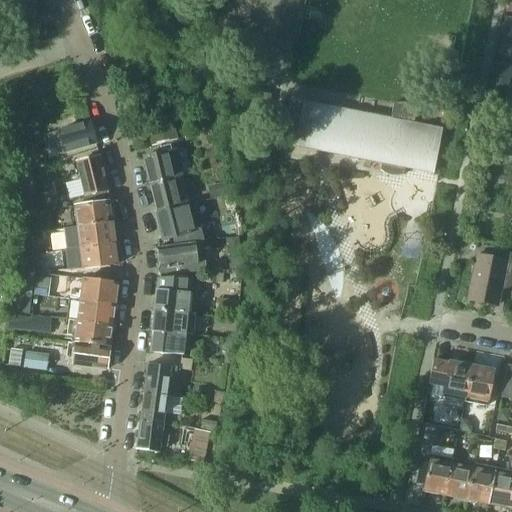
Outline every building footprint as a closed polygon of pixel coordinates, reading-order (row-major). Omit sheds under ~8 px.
[(511,18),(505,17),(502,32),(511,34),(511,18)] [(503,75),(494,73),(492,84),(501,86),(503,75)] [(440,96),(450,98),(452,86),(442,84),(440,96)] [(271,95),(247,90),(243,109),(266,114),(271,95)] [(390,121),(302,104),(294,146),(381,164),(379,171),(382,173),(384,174),(387,175),(389,176),(392,177),(395,177),(398,177),(400,176),(403,175),(405,168),(433,174),(441,131),(413,125),(416,110),(414,108),(412,106),(409,105),(406,104),(404,104),(401,103),(398,103),(395,104),(393,105),(390,121)] [(511,107),(511,108),(503,153),(511,154),(511,107)] [(16,143),(33,139),(29,123),(12,128),(16,143)] [(89,123),(57,132),(64,154),(95,145),(89,123)] [(175,140),(171,123),(146,130),(150,146),(175,140)] [(203,141),(210,160),(218,157),(211,138),(203,141)] [(171,151),(143,158),(150,186),(180,179),(181,178),(179,167),(175,168),(171,151)] [(76,182),(65,184),(69,200),(81,197),(83,206),(109,203),(107,192),(99,158),(76,164),(72,164),(76,182)] [(18,202),(14,173),(1,175),(6,216),(32,213),(30,201),(18,202)] [(180,179),(150,186),(156,214),(187,207),(180,179)] [(232,181),(207,188),(210,200),(235,194),(232,181)] [(35,196),(33,182),(23,184),(25,197),(35,196)] [(109,203),(83,206),(74,207),(77,229),(111,224),(109,203)] [(187,207),(156,214),(163,241),(194,234),(187,207)] [(111,224),(77,229),(80,249),(114,244),(111,224)] [(200,243),(226,239),(223,224),(197,228),(200,243)] [(114,244),(80,249),(82,270),(117,265),(114,244)] [(158,249),(156,249),(159,276),(204,272),(203,259),(195,260),(193,244),(158,249)] [(467,300),(496,307),(502,278),(511,280),(511,254),(506,254),(504,262),(476,257),(467,300)] [(156,279),(155,291),(188,294),(190,278),(156,279)] [(117,285),(82,280),(80,302),(114,306),(117,285)] [(188,294),(155,291),(153,312),(194,316),(195,305),(187,305),(188,294)] [(238,301),(216,300),(216,314),(238,315),(238,301)] [(114,306),(80,302),(77,322),(112,326),(114,306)] [(191,337),(194,316),(153,312),(151,332),(184,336),(191,337)] [(51,318),(8,316),(7,330),(51,332),(51,318)] [(112,326),(77,322),(74,343),(109,347),(112,326)] [(184,336),(151,332),(148,353),(182,356),(184,336)] [(226,344),(224,365),(232,365),(234,345),(226,344)] [(109,349),(78,345),(77,359),(73,358),(72,366),(106,370),(109,349)] [(45,371),(47,356),(28,354),(26,369),(45,371)] [(178,370),(189,372),(190,361),(179,360),(178,370)] [(462,363),(460,365),(448,363),(448,365),(432,361),(428,385),(443,388),(441,398),(464,403),(472,365),(462,363)] [(169,368),(147,365),(143,395),(165,398),(165,397),(176,398),(178,384),(174,384),(176,375),(174,375),(175,369),(169,368)] [(493,372),(482,369),(480,367),(472,365),(464,403),(486,407),(493,372)] [(511,367),(507,366),(503,389),(511,390),(511,367)] [(511,390),(503,389),(501,398),(511,400),(511,390)] [(143,395),(139,425),(161,427),(163,414),(171,415),(173,399),(165,398),(143,395)] [(221,405),(222,397),(214,396),(213,404),(211,403),(208,418),(217,420),(220,405),(221,405)] [(139,425),(135,450),(158,454),(158,447),(166,448),(168,437),(160,436),(161,427),(139,425)] [(503,434),(505,427),(496,426),(494,432),(503,434)] [(197,444),(205,445),(206,435),(198,434),(197,444)] [(452,461),(429,457),(422,492),(445,497),(452,461)] [(472,465),(452,461),(445,497),(455,499),(456,501),(465,503),(472,465)] [(494,470),(472,465),(465,503),(474,505),(477,503),(487,505),(494,470)] [(511,500),(510,473),(494,470),(487,505),(511,510),(511,500)]
